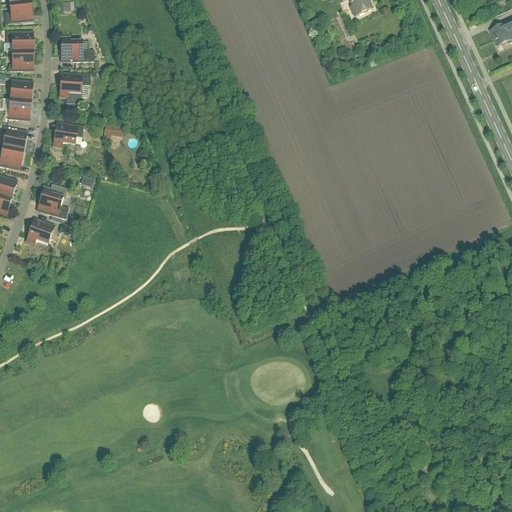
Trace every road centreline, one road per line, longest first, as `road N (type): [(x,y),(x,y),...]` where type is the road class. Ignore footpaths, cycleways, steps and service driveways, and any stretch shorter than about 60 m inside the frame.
road 1 (track): [(413,511),(181,0)]
road 2 (residential): [(0,270),(41,124),(43,0)]
road 3 (tertiary): [(511,163),(438,0)]
